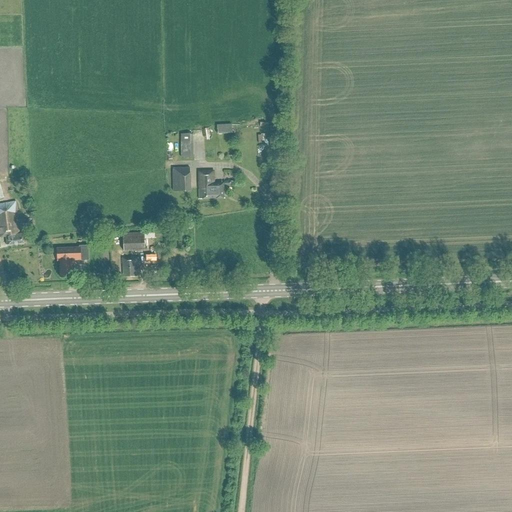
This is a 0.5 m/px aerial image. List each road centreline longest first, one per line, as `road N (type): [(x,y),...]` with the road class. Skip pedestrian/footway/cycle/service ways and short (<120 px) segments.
road 1 (secondary): [(0,301),(511,281)]
road 2 (track): [(260,313),(240,511)]
